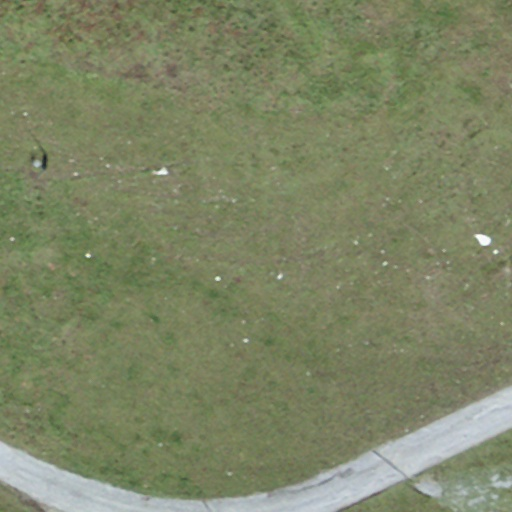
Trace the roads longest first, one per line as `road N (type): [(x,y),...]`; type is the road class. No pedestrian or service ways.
road 1 (track): [(263,511),(511,405)]
road 2 (track): [(0,463),(111,511)]
